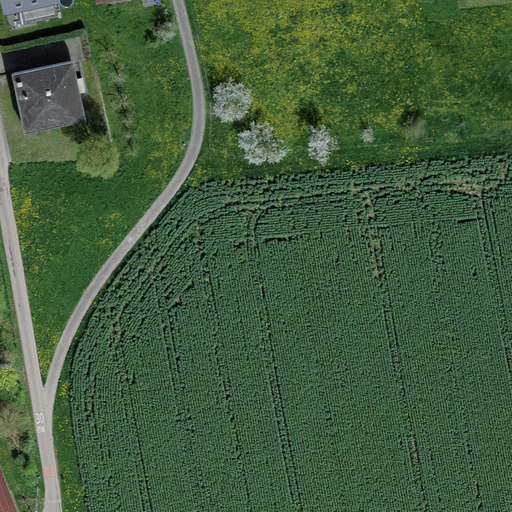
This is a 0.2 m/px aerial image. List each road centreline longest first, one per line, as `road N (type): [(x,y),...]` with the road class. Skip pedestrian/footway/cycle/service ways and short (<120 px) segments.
road 1 (residential): [(41,424),(59,355),(88,295),(192,154),(198,91),(177,0)]
road 2 (residential): [(41,424),(0,172)]
